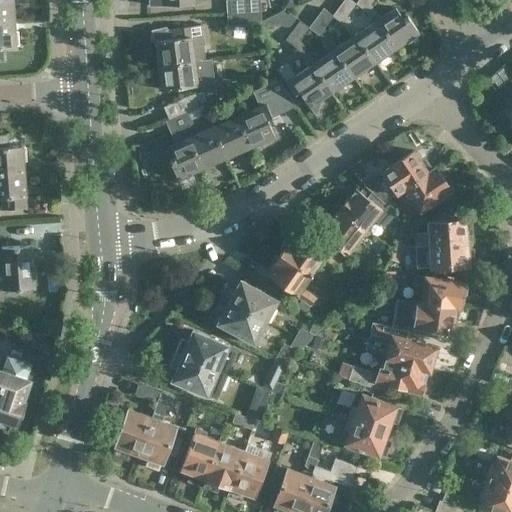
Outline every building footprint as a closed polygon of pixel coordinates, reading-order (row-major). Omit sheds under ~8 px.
[(0,0),(0,22),(15,21),(13,0),(0,0)] [(226,0),(227,12),(261,10),(260,0),(226,0)] [(351,0),(344,0),(332,15),(333,16),(342,23),(352,37),(360,48),(364,46),(375,61),(396,47),(385,31),(381,33),(373,22),(359,32),(347,16),(356,4),(355,3),(351,0)] [(381,17),(372,4),(374,0),(357,0),(355,3),(356,4),(366,11),(373,22),(381,33),(385,31),(396,47),(419,31),(408,15),(404,18),(396,7),(381,17)] [(333,16),(332,15),(324,8),(309,27),(309,28),(317,33),(330,52),(338,63),(342,60),(353,76),(375,61),(364,46),(360,48),(352,37),(338,46),(325,27),(333,16)] [(261,10),(227,12),(228,25),(262,23),(261,10)] [(287,23),(281,13),(263,23),(264,37),(287,23)] [(309,28),(309,27),(300,20),(285,39),(295,46),(309,66),(317,78),(320,75),(331,91),(353,76),(342,60),(338,63),(330,52),(316,61),(301,39),(309,28)] [(15,21),(0,22),(0,47),(16,46),(15,21)] [(161,65),(195,61),(205,60),(201,25),(156,30),(161,65)] [(165,98),(177,96),(176,88),(208,84),(205,60),(195,61),(161,65),(165,98)] [(317,78),(309,66),(294,76),(285,63),(277,69),(294,93),(299,90),(310,106),(331,91),(320,75),(317,78)] [(251,146),(275,136),(267,118),(272,116),(269,108),(288,94),(277,78),(255,88),(266,104),(242,115),(247,127),(243,129),(251,146)] [(202,105),(203,104),(218,98),(215,91),(196,100),(194,95),(182,100),(186,111),(202,105)] [(168,120),(186,111),(182,100),(163,109),(167,119),(168,120)] [(186,111),(190,120),(206,113),(202,105),(203,104),(186,111)] [(192,124),(190,120),(186,111),(168,120),(167,119),(168,120),(164,121),(169,134),(192,124)] [(247,127),(242,115),(218,125),(223,137),(219,138),(227,157),(251,146),(243,129),(247,127)] [(218,125),(193,136),(199,147),(195,149),(203,167),(227,157),(219,138),(223,137),(218,125)] [(0,172),(23,170),(21,145),(11,146),(10,134),(0,134),(0,172)] [(199,147),(193,136),(170,146),(175,158),(170,160),(178,178),(203,167),(195,149),(199,147)] [(365,185),(371,191),(383,202),(396,193),(431,169),(425,159),(420,158),(419,159),(413,150),(381,170),(383,173),(365,185)] [(435,167),(404,188),(418,210),(449,189),(449,188),(450,188),(451,183),(447,176),(442,175),(441,176),(435,167)] [(23,170),(0,172),(0,197),(1,198),(2,209),(26,207),(23,170)] [(355,189),(338,210),(365,231),(374,219),(384,227),(395,213),(393,211),(386,204),(383,202),(371,191),(366,197),(355,189)] [(393,211),(399,205),(392,198),(386,204),(393,211)] [(365,231),(338,210),(322,231),(348,252),(365,231)] [(414,233),(415,245),(468,241),(467,234),(472,233),(471,220),(467,221),(466,219),(426,221),(427,233),(414,233)] [(326,254),(296,232),(288,242),(284,242),(280,247),(282,252),(280,253),(312,276),(321,263),(335,272),(341,263),(347,267),(352,260),(332,245),(326,254)] [(403,252),(407,244),(398,240),(394,248),(403,252)] [(468,249),(468,241),(415,245),(416,256),(429,255),(430,268),(469,265),(469,263),(474,263),(473,249),(468,249)] [(0,276),(3,276),(4,289),(34,287),(30,244),(0,245),(0,276)] [(399,262),(403,252),(394,248),(390,258),(399,262)] [(312,276),(280,253),(279,255),(275,255),(272,260),(273,264),(266,274),(297,295),(296,296),(301,299),(298,305),(307,311),(316,297),(304,288),(312,276)] [(368,269),(377,277),(385,269),(377,260),(368,269)] [(418,300),(460,306),(463,281),(425,276),(425,278),(416,276),(414,290),(423,291),(422,301),(418,300)] [(229,284),(222,296),(266,319),(277,299),(240,279),(235,287),(229,284)] [(266,319),(222,296),(215,310),(222,313),(217,322),(254,342),(266,319)] [(458,318),(460,306),(418,300),(415,326),(452,331),(453,321),(458,318)] [(386,326),(395,328),(407,331),(410,320),(389,315),(386,326)] [(428,370),(435,347),(411,340),(413,333),(373,324),(370,338),(390,342),(388,348),(391,349),(388,358),(393,360),(426,370),(428,370)] [(297,335),(310,342),(316,336),(301,328),(297,335)] [(227,344),(193,329),(188,340),(181,337),(175,351),(228,373),(235,358),(232,357),(236,348),(227,344)] [(300,351),(310,342),(297,335),(291,346),(300,351)] [(323,351),(326,341),(315,337),(312,347),(323,351)] [(228,373),(175,351),(169,365),(176,368),(171,378),(206,393),(218,398),(228,373)] [(426,370),(393,360),(388,358),(385,368),(380,366),(378,373),(343,361),(338,376),(384,391),(386,383),(418,393),(426,370)] [(22,416),(24,409),(21,403),(19,403),(27,380),(16,377),(20,364),(5,359),(1,372),(0,371),(0,415),(13,420),(14,418),(16,419),(22,416)] [(284,364),(274,359),(262,385),(272,390),(284,364)] [(157,402),(162,390),(139,381),(135,394),(157,402)] [(272,391),(282,395),(286,385),(276,381),(272,391)] [(268,401),(272,391),(264,388),(260,398),(268,401)] [(171,407),(175,394),(162,390),(157,402),(152,416),(153,416),(140,452),(149,456),(147,463),(159,467),(162,460),(163,461),(176,425),(162,419),(167,406),(171,407)] [(278,405),(282,395),(272,391),(268,401),(278,405)] [(360,407),(357,407),(355,406),(351,416),(387,430),(391,421),(396,423),(401,409),(395,407),(396,405),(365,394),(360,407)] [(199,423),(205,405),(195,402),(189,419),(199,423)] [(153,416),(152,416),(130,408),(116,444),(118,444),(116,451),(128,456),(131,449),(140,452),(153,416)] [(252,430),(256,420),(236,412),(232,422),(252,430)] [(341,422),(340,425),(336,436),(348,441),(347,443),(378,455),(379,452),(385,454),(390,441),(384,438),(387,430),(351,416),(340,412),(336,421),(341,422)] [(275,425),(271,436),(284,441),(288,429),(275,425)] [(195,430),(196,430),(181,469),(192,473),(189,481),(202,486),(220,439),(206,434),(207,431),(195,427),(195,430)] [(244,448),(220,439),(202,486),(217,491),(220,484),(229,487),(244,448)] [(303,469),(302,472),(287,467),(274,503),(275,503),(273,510),(278,511),(286,511),(288,508),(297,511),(322,443),(314,440),(305,465),(308,469),(307,471),(303,469)] [(244,448),(229,487),(230,488),(228,495),(241,500),(244,493),(254,497),(271,453),(247,443),(245,448),(244,448)] [(346,451),(322,443),(297,511),(299,511),(323,511),(335,481),(349,486),(357,465),(342,460),(346,451)] [(511,459),(497,454),(494,463),(492,462),(486,464),(483,471),(487,477),(486,479),(511,488),(511,459)] [(511,511),(511,488),(486,479),(480,481),(478,487),(481,493),(480,496),(483,497),(480,505),(500,511),(511,511)] [(455,493),(446,489),(442,500),(451,503),(455,493)] [(458,511),(461,507),(439,499),(435,511),(437,511),(458,511)]
